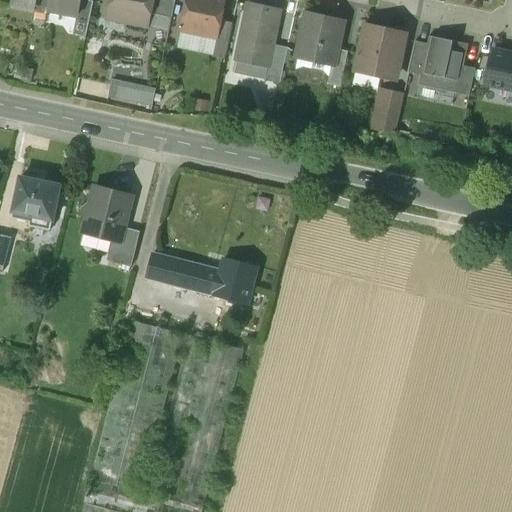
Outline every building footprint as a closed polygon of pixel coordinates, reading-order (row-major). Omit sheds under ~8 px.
[(9,0),(9,6),(34,11),(36,0),(9,0)] [(48,0),(46,11),(75,16),(76,17),(79,0),(48,0)] [(82,0),(79,0),(76,17),(75,16),(71,34),(84,37),(92,2),(82,0)] [(110,0),(107,18),(145,26),(148,14),(150,0),(110,0)] [(174,0),(150,0),(148,14),(170,19),(174,0)] [(223,0),(186,0),(180,30),(215,38),(219,21),(223,0)] [(278,12),(247,5),(235,60),(266,67),(271,46),(278,12)] [(341,22),(306,15),(296,58),(330,65),(331,65),(335,50),(341,22)] [(231,23),(219,21),(215,38),(211,56),(223,59),(231,23)] [(404,35),(366,27),(357,70),(395,78),(404,35)] [(418,86),(457,94),(462,67),(467,46),(428,37),(420,76),(418,86)] [(408,73),(420,76),(426,45),(415,43),(408,73)] [(287,49),(271,46),(266,67),(263,80),(279,84),(287,49)] [(511,53),(491,49),(483,86),(511,92),(511,53)] [(347,52),(335,50),(331,65),(330,65),(326,84),(339,87),(347,52)] [(232,73),(263,80),(266,67),(235,60),(232,73)] [(462,67),(457,94),(469,97),(475,70),(462,67)] [(142,92),(118,87),(115,99),(140,104),(142,92)] [(403,97),(380,92),(372,127),(395,132),(403,97)] [(59,188),(20,179),(11,220),(29,224),(28,227),(49,232),(59,188)] [(130,197),(94,188),(90,206),(80,211),(86,221),(83,233),(110,240),(118,242),(122,228),(130,197)] [(122,228),(118,242),(110,240),(105,260),(130,267),(139,232),(122,228)] [(8,237),(0,234),(0,266),(0,267),(8,237)] [(220,271),(153,254),(147,278),(247,304),(256,269),(223,260),(220,271)] [(79,511),(204,511),(250,339),(132,309),(103,420),(79,511)]
